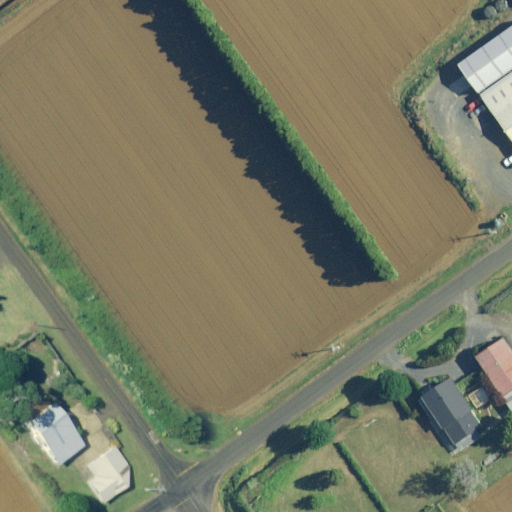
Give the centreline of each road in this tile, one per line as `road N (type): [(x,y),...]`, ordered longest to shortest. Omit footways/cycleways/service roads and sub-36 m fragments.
road 1 (unclassified): [(182,485),(511,243)]
road 2 (unclassified): [(0,230),(182,485)]
